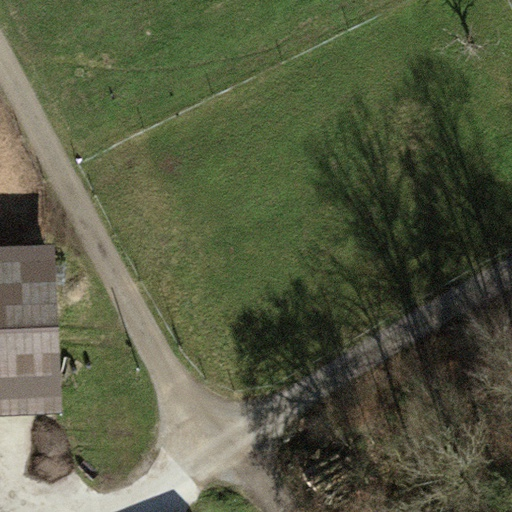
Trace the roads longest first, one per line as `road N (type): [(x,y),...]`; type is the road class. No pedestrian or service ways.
road 1 (track): [(0,47),(210,449)]
road 2 (track): [(511,271),(210,449)]
